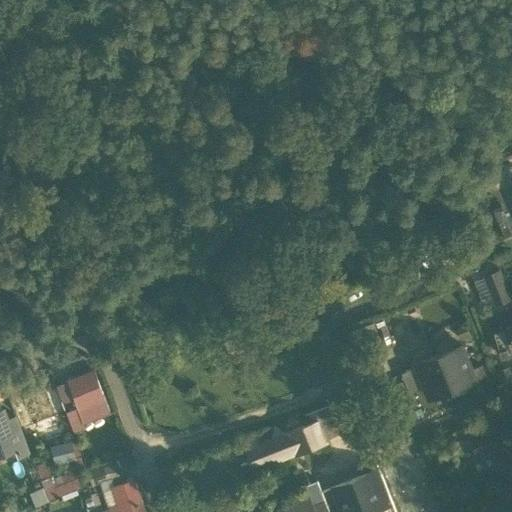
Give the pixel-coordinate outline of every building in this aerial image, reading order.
[(342,252),(347,265),(371,256),(366,243),(342,252)] [(494,298),(496,302),(509,297),(499,271),(486,276),(494,298)] [(494,298),(486,276),(474,280),(483,302),(494,298)] [(511,312),(491,319),(493,327),(511,321),(511,312)] [(379,318),(349,329),(358,352),(388,340),(379,318)] [(511,321),(493,327),(501,356),(511,353),(511,321)] [(462,345),(416,363),(429,397),(475,378),(462,345)] [(104,414),(110,412),(93,368),(88,370),(90,374),(78,378),(77,374),(65,378),(72,397),(76,407),(80,419),(102,411),(104,414)] [(420,387),(412,368),(401,372),(409,391),(420,387)] [(62,401),(72,397),(65,378),(55,382),(56,387),(62,401)] [(45,391),(53,414),(59,412),(65,410),(62,401),(56,387),(45,391)] [(59,412),(53,414),(45,391),(22,399),(31,424),(53,416),(57,425),(63,423),(59,412)] [(22,399),(11,403),(15,415),(20,428),(31,424),(22,399)] [(318,419),(325,437),(345,429),(334,402),(314,410),(318,419)] [(76,407),(66,411),(73,430),(83,427),(81,422),(80,419),(76,407)] [(0,451),(13,447),(14,446),(4,420),(0,409),(0,451)] [(80,419),(81,422),(104,414),(102,411),(80,419)] [(15,415),(4,420),(14,446),(13,447),(15,454),(28,450),(20,428),(15,415)] [(318,419),(288,431),(296,451),(326,439),(325,437),(318,419)] [(469,437),(477,455),(493,449),(486,430),(469,437)] [(265,463),(296,451),(288,431),(257,443),(265,463)] [(469,437),(458,441),(466,459),(477,455),(469,437)] [(54,460),(74,455),(70,439),(51,444),(54,460)] [(379,467),(368,472),(377,496),(388,492),(379,467)] [(367,511),(392,501),(388,492),(377,496),(368,472),(334,485),(344,511),(367,511)] [(110,511),(116,511),(142,503),(134,479),(103,489),(109,508),(110,511)] [(305,485),(310,498),(312,504),(322,500),(315,481),(305,485)] [(326,511),(322,500),(312,504),(310,498),(306,496),(286,504),(287,506),(289,511),(287,511),(326,511)] [(145,511),(142,503),(116,511),(145,511)]
